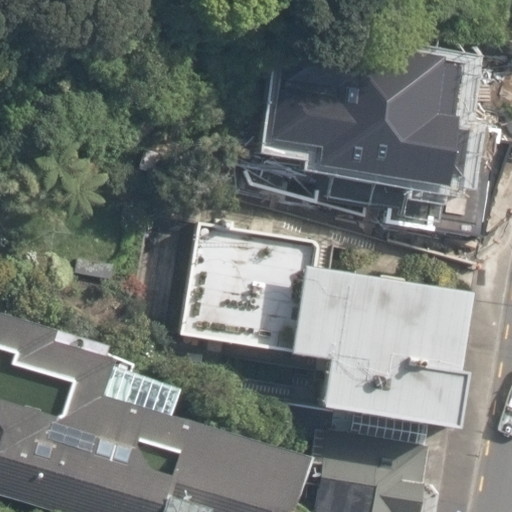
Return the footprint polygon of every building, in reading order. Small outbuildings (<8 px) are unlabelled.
[(420,180),(440,53),(281,30),(263,136),(313,144),(310,162),(420,180)] [(482,213),(393,199),(386,241),(474,264),(482,213)] [(313,403),(427,420),(450,424),(459,365),(452,364),(464,286),(310,264),(314,238),(194,220),(176,336),(318,356),(314,395),(313,403)] [(108,351),(0,319),(0,495),(59,511),(277,511),(295,452),(157,413),(165,383),(104,366),(108,351)] [(431,511),(435,487),(429,486),(429,481),(421,480),(427,444),(423,443),(427,420),(313,403),(314,395),(281,390),(273,429),(311,436),(306,460),(315,462),(310,487),(319,489),(317,500),(322,501),(319,511),(431,511)]
